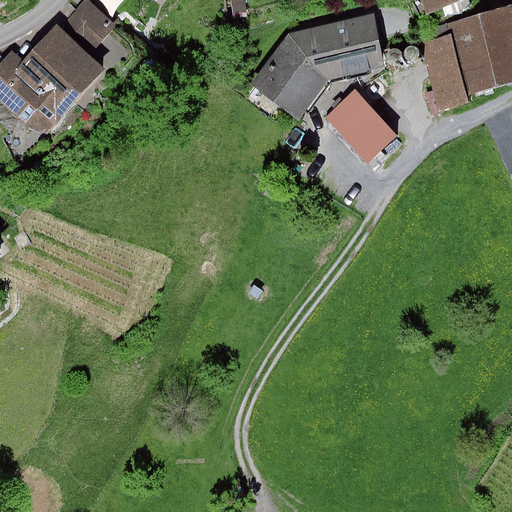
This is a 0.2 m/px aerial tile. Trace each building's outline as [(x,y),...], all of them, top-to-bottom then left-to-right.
[(86,0),(84,0),(64,24),(94,50),(115,25),(86,0)] [(244,0),(231,0),(234,18),(247,17),(244,0)] [(422,0),(427,12),(459,0),(422,0)] [(437,38),(427,41),(425,57),(439,112),(471,104),(469,96),(511,84),(511,12),(510,5),(434,25),(437,38)] [(288,34),(250,86),(299,121),(328,83),(384,69),(375,14),(288,34)] [(11,52),(0,64),(0,102),(27,127),(47,134),(103,70),(56,25),(22,61),(11,52)] [(410,61),(413,61),(415,60),(417,59),(418,56),(419,54),(419,52),(418,50),(416,48),(414,47),(412,47),(410,47),(408,48),(406,49),(405,51),(404,54),(405,56),(406,59),(408,60),(410,61)] [(393,65),(396,65),(398,64),(400,62),(402,60),(402,57),(402,55),(401,53),(399,52),(397,51),(395,50),(393,50),(391,51),(389,53),(388,55),(387,57),(388,60),(389,62),(391,64),(393,65)] [(354,91),(325,117),(367,163),(396,136),(354,91)]
